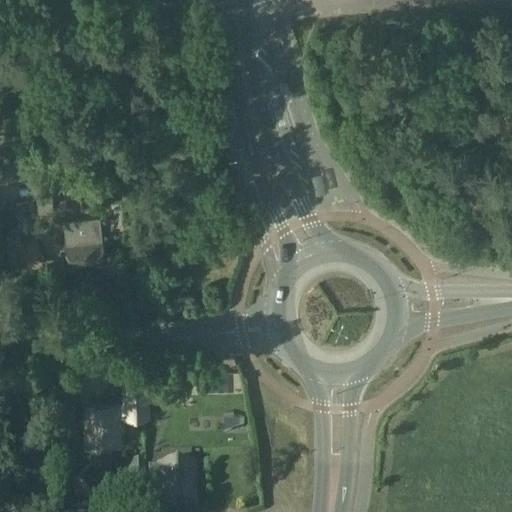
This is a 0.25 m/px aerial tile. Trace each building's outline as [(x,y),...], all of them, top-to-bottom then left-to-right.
[(39,1),(38,0),(9,0),(14,12),(39,1)] [(119,35),(82,33),(81,67),(97,67),(98,54),(118,55),(119,35)] [(469,113),(474,140),(511,133),(506,105),(469,113)] [(142,119),(150,119),(151,126),(171,124),(169,108),(141,110),(142,119)] [(91,119),(93,133),(81,135),(82,145),(124,140),(121,115),(91,119)] [(49,178),(33,180),(37,215),(66,212),(65,198),(51,199),(49,178)] [(104,264),(98,216),(62,221),(68,269),(104,264)] [(36,232),(5,236),(8,270),(41,266),(37,238),(36,232)] [(122,403),(83,404),(85,448),(120,446),(119,431),(123,431),(123,419),(148,418),(148,400),(154,400),(152,363),(120,364),(122,401),(122,403)] [(192,464),(147,465),(147,491),(160,490),(160,504),(193,503),(192,464)] [(124,490),(111,494),(115,505),(128,500),(124,490)]
